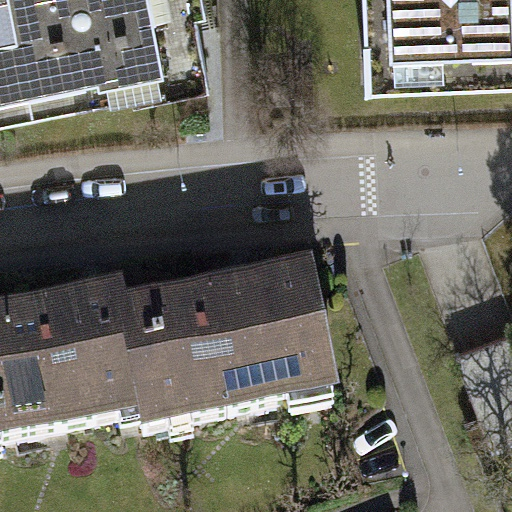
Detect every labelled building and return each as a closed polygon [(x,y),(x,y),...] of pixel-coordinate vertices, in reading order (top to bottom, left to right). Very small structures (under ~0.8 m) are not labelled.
[(204,6),(203,0),(0,0),(0,112),(126,88),(127,93),(206,78),(193,8),(204,6)] [(511,0),(357,0),(361,81),(511,76),(511,0)] [(326,396),(303,286),(117,324),(135,412),(139,434),(326,396)] [(117,324),(113,306),(0,330),(0,441),(135,412),(117,324)] [(511,323),(455,346),(481,412),(511,399),(511,323)]
